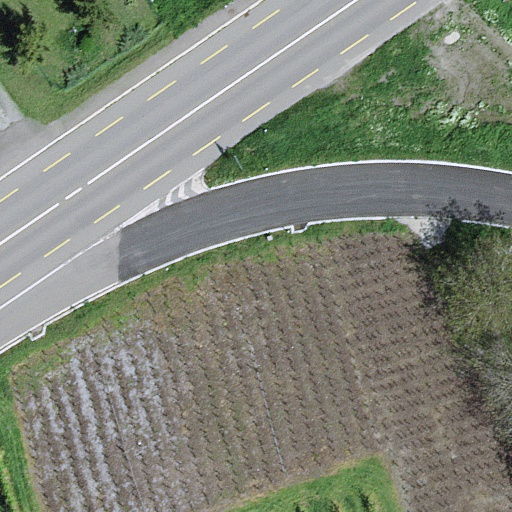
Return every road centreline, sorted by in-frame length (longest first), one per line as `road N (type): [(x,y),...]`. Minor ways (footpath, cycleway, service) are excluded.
road 1 (tertiary): [(0,324),(129,257),(284,199),(429,189),(511,205)]
road 2 (primary): [(0,264),(382,0)]
road 3 (primary): [(307,0),(0,212)]
